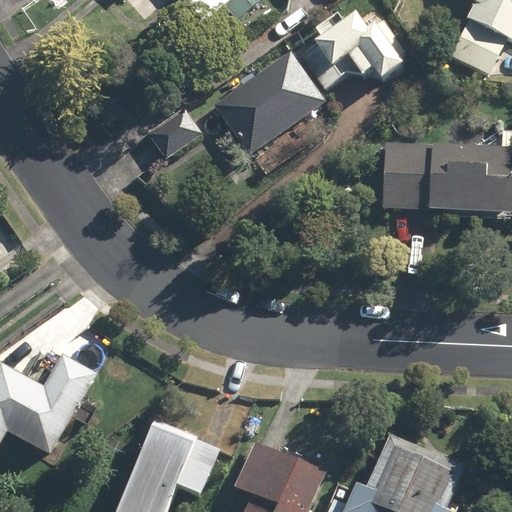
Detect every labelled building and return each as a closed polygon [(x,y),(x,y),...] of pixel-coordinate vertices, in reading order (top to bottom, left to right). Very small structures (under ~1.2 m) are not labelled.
[(189,0),(211,26),(233,8),(244,22),(271,0),(189,0)] [(459,57),(498,76),(511,49),(511,0),(484,0),(488,2),(459,57)] [(261,20),(268,29),(280,20),(273,12),(261,20)] [(308,62),(331,94),(355,78),(396,84),(416,69),(388,29),(381,34),(370,19),(308,62)] [(221,110),(257,160),(334,105),(298,55),(221,110)] [(155,139),(173,163),(209,138),(192,113),(155,139)] [(392,210),(511,216),(511,151),(395,145),(392,210)] [(19,438),(63,461),(106,378),(69,360),(53,391),(8,368),(0,382),(0,459),(6,463),(19,438)] [(130,511),(178,511),(187,490),(210,499),(228,452),(163,427),(130,511)] [(350,511),(458,511),(452,509),(470,466),(395,434),(372,488),(363,484),(350,511)] [(251,511),(313,511),(331,472),(260,442),(242,484),(260,492),(251,511)]
